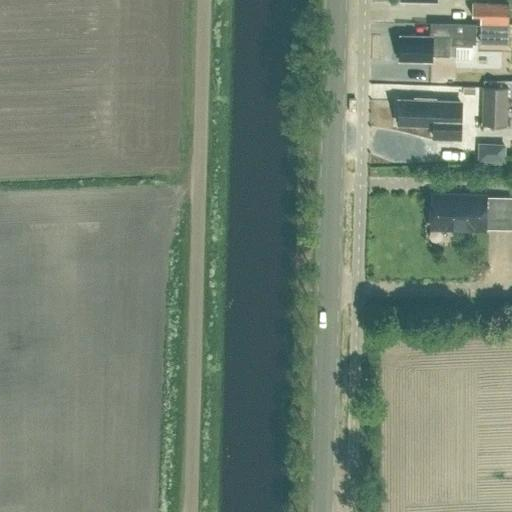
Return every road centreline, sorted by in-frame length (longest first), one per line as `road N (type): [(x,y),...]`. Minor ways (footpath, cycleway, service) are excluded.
road 1 (secondary): [(319,511),(334,0)]
road 2 (unclassified): [(187,511),(202,0)]
